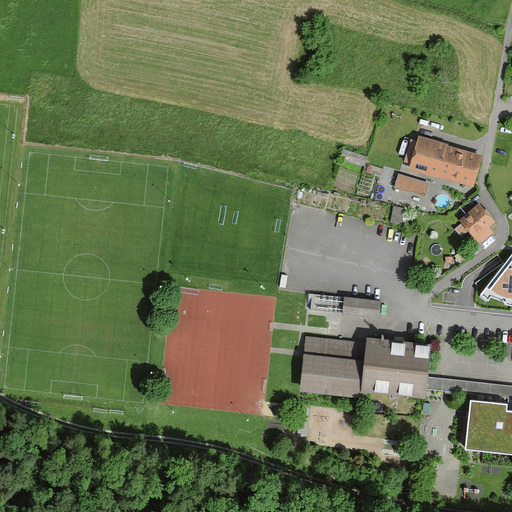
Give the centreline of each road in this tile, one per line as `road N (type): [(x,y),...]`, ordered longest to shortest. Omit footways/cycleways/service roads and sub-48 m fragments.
road 1 (track): [(456,511),(214,447),(92,430),(0,397)]
road 2 (residential): [(497,103),(480,185),(501,224),(495,244),(408,305)]
